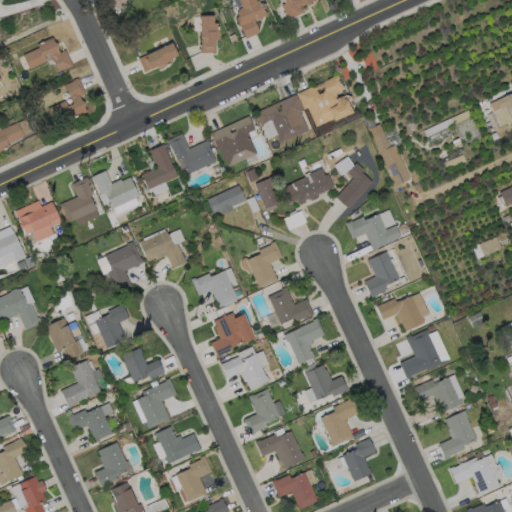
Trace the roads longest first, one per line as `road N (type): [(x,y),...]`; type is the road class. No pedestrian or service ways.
road 1 (tertiary): [(406,0),(0,183)]
road 2 (residential): [(437,511),(321,257)]
road 3 (residential): [(257,511),(168,307)]
road 4 (residential): [(86,511),(22,371)]
road 5 (residential): [(136,123),(74,0)]
